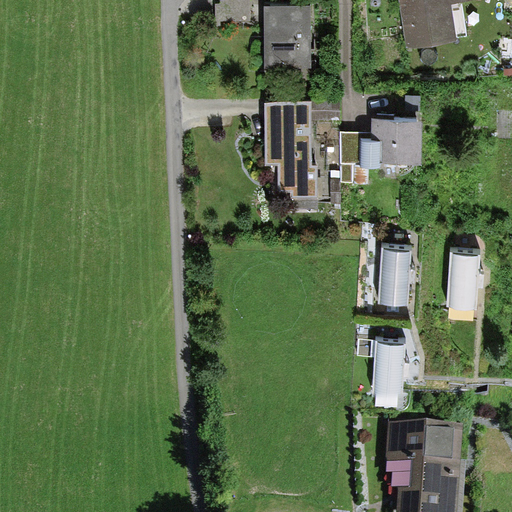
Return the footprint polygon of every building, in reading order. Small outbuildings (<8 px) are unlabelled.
[(400,0),(408,48),(458,40),(452,6),(486,1),(485,0),(400,0)] [(309,3),(264,5),(266,70),(311,68),(309,3)] [(308,103),(266,103),(267,166),(279,166),(280,191),(292,191),(292,198),(316,198),(316,166),(309,166),(308,103)] [(511,110),(498,110),(498,136),(511,135),(511,110)] [(420,117),(372,118),(372,131),(339,131),(340,185),(355,185),(355,165),(420,164),(420,117)] [(414,245),(383,243),(379,298),(410,301),(414,245)] [(480,250),(452,248),(448,302),(477,304),(480,250)] [(407,339),(375,337),(372,390),(404,392),(407,339)] [(455,511),(460,425),(390,422),(386,485),(399,486),(397,511),(455,511)]
